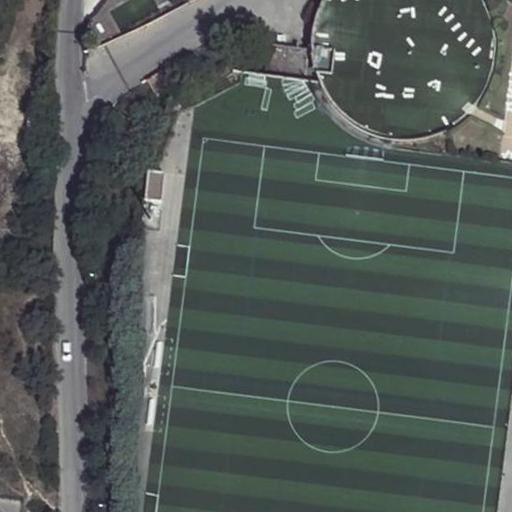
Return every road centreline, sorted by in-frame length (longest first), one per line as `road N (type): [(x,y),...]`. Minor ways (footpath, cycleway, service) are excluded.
road 1 (residential): [(73,511),(68,74)]
road 2 (residential): [(68,74),(217,0)]
